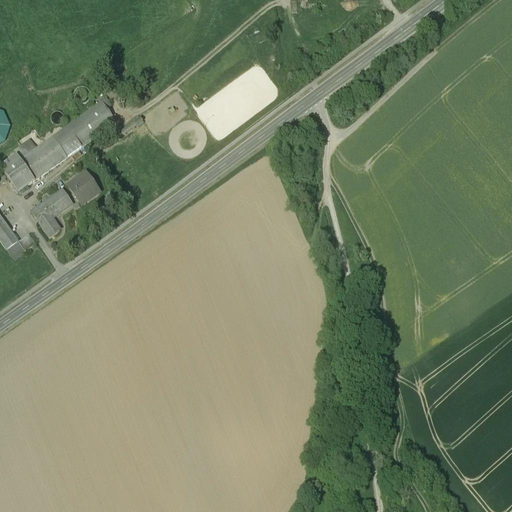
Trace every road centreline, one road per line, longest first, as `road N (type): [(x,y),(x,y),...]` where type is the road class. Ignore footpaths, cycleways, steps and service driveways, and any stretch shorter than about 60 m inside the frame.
road 1 (tertiary): [(0,325),(448,0)]
road 2 (track): [(320,94),(330,144),(325,188),(350,287),(379,511)]
road 3 (track): [(324,164),(370,259),(402,408),(399,457),(435,511)]
road 4 (track): [(74,160),(278,0)]
road 5 (track): [(330,144),(497,0)]
